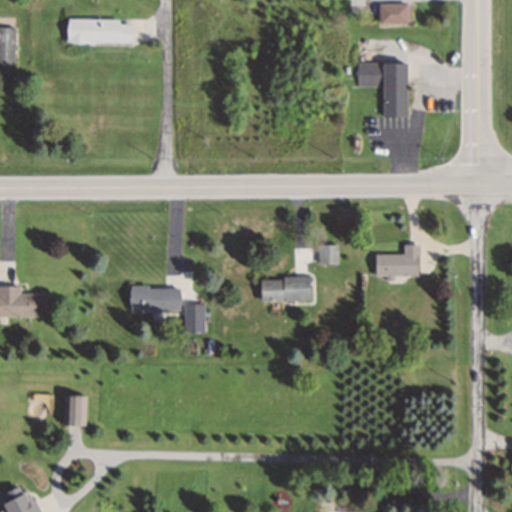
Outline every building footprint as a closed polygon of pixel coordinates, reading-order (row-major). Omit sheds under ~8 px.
[(379,24),(407,23),(407,4),(379,5),(379,24)] [(129,19),(65,18),(65,43),(129,43),(129,19)] [(0,61),(14,62),(15,27),(0,26),(0,61)] [(406,63),(356,63),(356,86),(381,86),(381,117),(406,117),(406,63)] [(317,264),(338,264),(338,244),(317,244),(317,264)] [(373,254),(373,277),(418,277),(418,244),(403,244),(403,254),(373,254)] [(309,301),(309,277),(259,277),(259,302),(309,301)] [(19,286),(0,286),(0,316),(45,316),(45,293),(19,293),(19,286)] [(179,310),(178,286),(128,286),(128,311),(179,310)] [(203,304),(184,304),(184,332),(203,332),(203,304)] [(85,398),(65,398),(65,425),(85,425),(85,398)] [(35,511),(27,488),(18,492),(16,487),(0,493),(0,508),(1,511),(35,511)]
